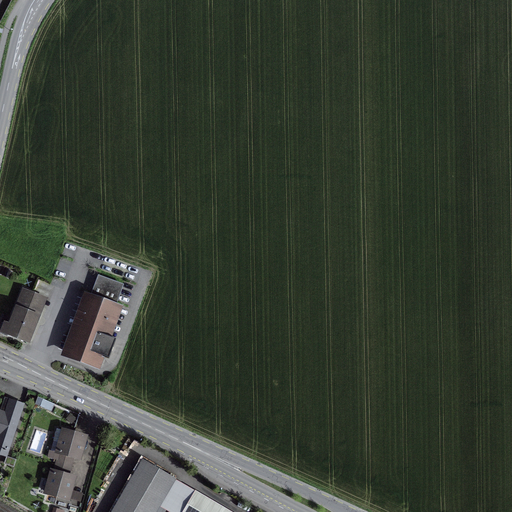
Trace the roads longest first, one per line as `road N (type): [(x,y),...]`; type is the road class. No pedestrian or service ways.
road 1 (secondary): [(329,511),(0,358)]
road 2 (tertiary): [(38,0),(16,49),(0,123)]
